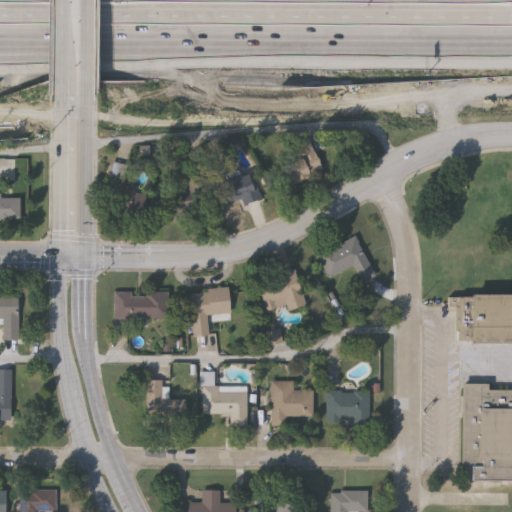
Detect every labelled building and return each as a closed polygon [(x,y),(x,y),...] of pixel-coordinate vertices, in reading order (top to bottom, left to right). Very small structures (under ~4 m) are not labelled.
[(276,168),(302,157),(296,144),(309,138),(322,170),(284,187),(276,168)] [(145,193),(145,218),(109,218),(110,163),(125,163),(125,193),(145,193)] [(206,170),(207,220),(172,220),(172,192),(188,191),(188,171),(206,170)] [(252,173),(260,197),(227,206),(220,183),(252,173)] [(0,198),(20,198),(19,221),(0,221),(0,198)] [(352,267),(329,278),(318,253),(356,236),(374,277),(359,283),(352,267)] [(295,271),(305,305),(289,310),(287,305),(266,311),(258,282),(295,271)] [(228,288),(230,313),(207,315),(208,335),(193,336),(190,291),(228,288)] [(168,318),(114,318),(114,292),(168,292),(168,318)] [(0,294),(19,295),(18,342),(3,342),(3,321),(0,321),(0,294)] [(460,472),(461,387),(487,387),(487,392),(511,392),(511,346),(470,347),(470,343),(457,343),(457,299),(470,299),(511,298),(511,483),(471,483),(471,472),(460,472)] [(0,372),(11,372),(11,422),(0,422),(0,372)] [(185,418),(146,418),(146,380),(162,380),(162,388),(168,388),(169,399),(185,399),(185,418)] [(313,391),(313,416),(287,416),(287,426),(271,426),(271,381),(293,382),(293,391),(313,391)] [(246,426),(229,426),(229,414),(202,414),(202,387),(246,387),(246,426)] [(327,425),(327,391),(370,391),(370,425),(327,425)] [(259,511),(259,489),(293,489),(293,511),(259,511)] [(182,511),(182,502),(201,503),(201,490),(220,490),(220,502),(235,503),(235,511),(182,511)] [(367,491),(367,511),(331,511),(331,491),(367,491)] [(55,511),(20,511),(20,493),(55,493),(55,511)]
